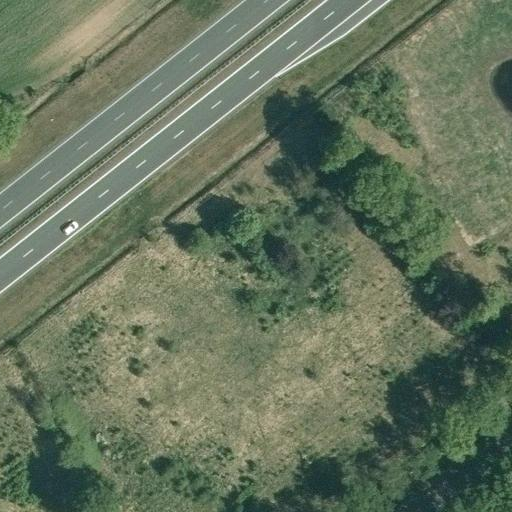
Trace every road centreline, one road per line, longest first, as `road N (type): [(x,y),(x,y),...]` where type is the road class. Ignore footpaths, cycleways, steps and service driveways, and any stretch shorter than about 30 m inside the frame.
road 1 (trunk): [(0,270),(346,0)]
road 2 (trunk): [(264,0),(0,210)]
road 3 (tertiary): [(415,511),(511,434)]
